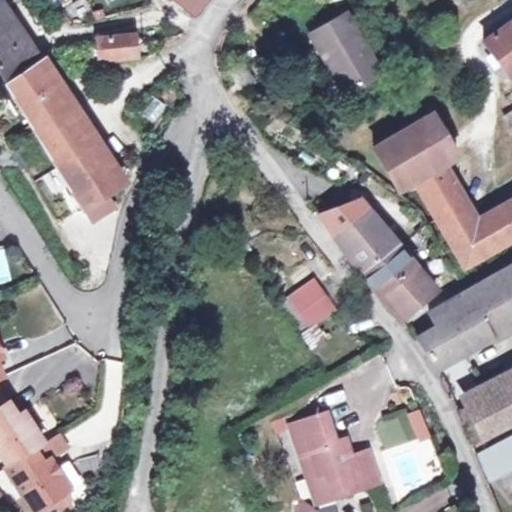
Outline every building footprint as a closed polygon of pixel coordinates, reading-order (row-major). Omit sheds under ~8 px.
[(187,0),(182,6),(196,17),(209,0),(187,0)] [(1,2),(0,2),(0,76),(5,86),(41,64),(1,2)] [(366,48),(346,15),(309,37),(345,97),(376,79),(359,52),(366,48)] [(511,22),(483,42),(508,79),(511,76),(511,22)] [(136,38),(98,40),(100,61),(137,59),(136,38)] [(382,75),(366,48),(359,52),(376,79),(382,75)] [(256,85),(243,62),(222,74),(236,98),(256,85)] [(41,64),(5,86),(15,101),(20,109),(56,87),(41,64)] [(20,109),(42,143),(77,119),(56,87),(20,109)] [(153,124),(166,104),(152,96),(140,116),(153,124)] [(511,136),(511,135),(511,110),(503,114),(511,136)] [(431,115),(373,148),(398,193),(413,185),(464,269),(511,241),(511,200),(475,222),(444,167),(456,158),(431,115)] [(46,149),(62,175),(99,154),(77,119),(42,143),(46,149)] [(99,154),(62,175),(66,181),(83,207),(94,200),(103,214),(113,208),(104,194),(119,184),(99,154)] [(511,177),(479,197),(456,158),(444,167),(475,222),(511,200),(511,177)] [(94,200),(83,207),(92,221),(103,214),(94,200)] [(355,206),(319,217),(335,240),(368,217),(355,206)] [(387,233),(368,217),(335,240),(362,274),(399,247),(387,233)] [(416,266),(399,247),(362,274),(379,296),(416,266)] [(0,283),(10,281),(3,250),(0,250),(0,283)] [(436,291),(416,266),(379,296),(388,308),(398,299),(410,313),(436,291)] [(511,267),(429,314),(439,330),(418,340),(436,371),(511,328),(511,267)] [(314,281),(289,298),(309,327),(333,312),(314,281)] [(398,299),(388,308),(396,317),(400,322),(410,313),(398,299)] [(511,382),(466,406),(482,440),(511,424),(511,382)] [(7,399),(6,400),(0,403),(0,450),(7,462),(33,446),(42,440),(27,417),(21,422),(16,413),(7,399)] [(482,440),(466,406),(455,412),(470,447),(482,440)] [(22,409),(16,413),(21,422),(27,417),(22,409)] [(407,413),(416,442),(429,437),(420,409),(407,413)] [(322,414),(288,427),(299,458),(311,453),(319,476),(327,473),(334,491),(347,487),(358,483),(361,490),(378,483),(366,450),(349,455),(343,439),(333,443),(322,414)] [(511,436),(474,457),(486,487),(511,472),(511,436)] [(33,446),(7,462),(4,464),(33,509),(68,486),(54,464),(47,468),(42,459),(37,452),(33,446)] [(85,474),(101,466),(94,453),(78,460),(85,474)] [(311,453),(299,458),(314,498),(334,491),(327,473),(319,476),(311,453)] [(48,455),(42,459),(47,468),(54,464),(48,455)] [(358,483),(347,487),(351,494),(361,490),(358,483)] [(290,505),(292,511),(315,511),(310,497),(290,505)]
